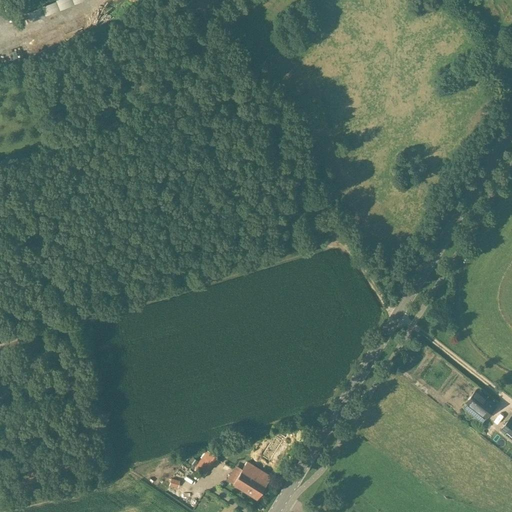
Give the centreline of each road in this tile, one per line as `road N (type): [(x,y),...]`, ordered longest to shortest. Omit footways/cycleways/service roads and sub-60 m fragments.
road 1 (secondary): [(277,511),(511,130)]
road 2 (track): [(342,240),(0,343)]
road 3 (track): [(0,238),(66,190),(246,89)]
road 4 (track): [(191,0),(342,240)]
road 5 (track): [(342,240),(386,304),(511,404)]
